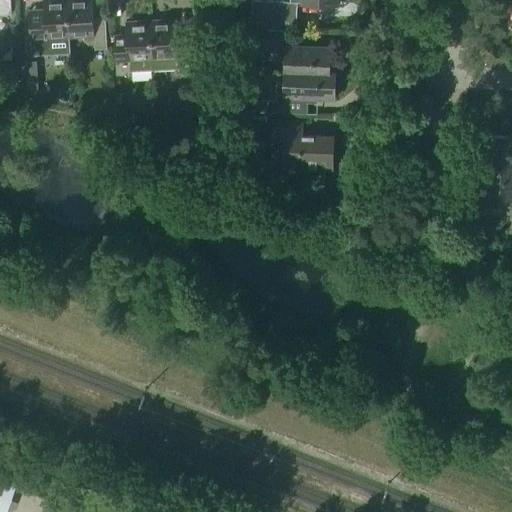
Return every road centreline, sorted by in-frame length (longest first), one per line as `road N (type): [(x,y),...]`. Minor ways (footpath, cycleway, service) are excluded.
road 1 (residential): [(427,290),(455,80)]
road 2 (track): [(390,423),(427,290)]
